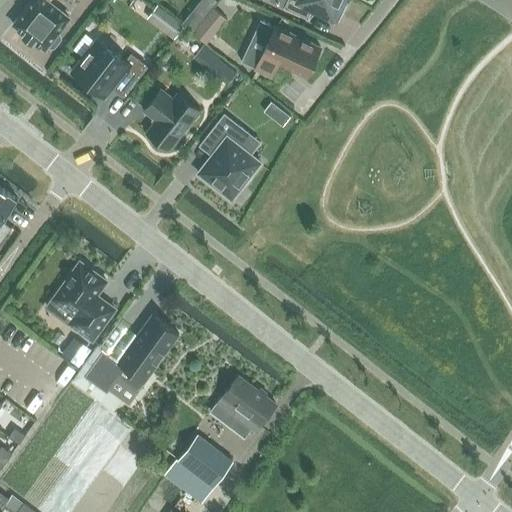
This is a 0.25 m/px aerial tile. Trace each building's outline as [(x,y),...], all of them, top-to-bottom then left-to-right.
[(49,2),(50,0),(33,0),(13,25),(24,33),(23,36),(32,43),(34,41),(45,50),(48,46),(51,48),(54,47),(61,39),(60,36),(57,34),(69,18),(49,2)] [(215,0),(201,0),(183,23),(185,24),(183,27),(190,33),(217,1),(215,0)] [(342,0),(287,0),(284,8),(309,19),(314,8),(338,19),(344,6),(341,5),(342,0)] [(214,8),(193,33),(206,43),(226,18),(214,8)] [(185,24),(183,23),(177,18),(167,31),(175,37),(183,27),(185,24)] [(261,19),(241,62),(256,69),(255,69),(271,77),(277,64),(306,78),(321,47),(276,26),(261,19)] [(147,67),(131,54),(126,61),(99,39),(73,72),(93,88),(103,75),(109,80),(106,83),(124,96),(147,67)] [(216,55),(206,67),(227,84),(237,72),(216,55)] [(173,99),(161,90),(144,110),(156,120),(146,132),(169,150),(200,111),(177,93),(173,99)] [(283,111),(276,120),(283,125),(290,116),(283,111)] [(198,173),(231,200),(260,163),(237,145),(247,132),(224,114),(206,136),(219,146),(198,173)] [(0,185),(0,243),(12,227),(2,220),(18,199),(0,185)] [(48,308),(92,340),(115,309),(96,296),(107,281),(80,262),(48,308)] [(152,314),(118,362),(104,351),(86,376),(106,391),(117,376),(137,391),(179,334),(152,314)] [(74,338),(62,355),(79,367),(91,350),(74,338)] [(216,403),(209,411),(244,437),(250,429),(254,431),(276,403),(238,374),(216,403)] [(147,427),(144,433),(153,440),(163,427),(158,423),(153,431),(147,427)] [(20,444),(25,436),(15,428),(9,436),(20,444)] [(175,459),(164,474),(201,502),(232,460),(198,435),(179,461),(175,459)] [(2,446),(0,448),(0,456),(7,461),(12,454),(2,446)] [(24,503),(16,511),(28,511),(31,509),(24,503)]
